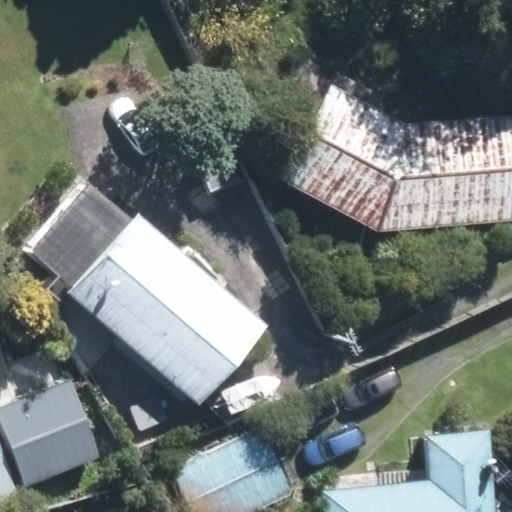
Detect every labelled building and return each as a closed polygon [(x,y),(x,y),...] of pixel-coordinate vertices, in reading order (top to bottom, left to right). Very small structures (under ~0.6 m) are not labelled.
[(501,208),(497,125),(397,130),(322,90),(280,169),(367,215),(501,208)] [(191,382),(245,320),(130,221),(76,282),(191,382)] [(56,386),(0,408),(0,422),(20,474),(81,450),(56,386)] [(248,428),(170,464),(192,511),(212,511),(274,484),(248,428)] [(476,511),(470,430),(423,434),(427,485),(318,493),(319,511),(476,511)]
